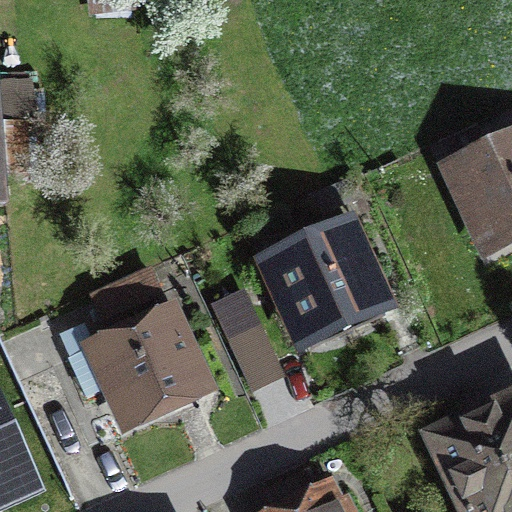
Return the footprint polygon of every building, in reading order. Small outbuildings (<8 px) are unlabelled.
[(488,244),(511,233),(511,148),(456,174),(488,244)] [(380,306),(348,235),(326,244),(321,233),(288,248),(293,259),(271,269),(304,340),(380,306)] [(94,298),(104,320),(159,295),(149,273),(94,298)] [(127,421),(201,387),(168,314),(94,348),(127,421)] [(0,394),(0,511),(45,492),(0,394)] [(511,511),(511,405),(436,442),(469,510),(465,511),(464,511),(511,511)] [(341,511),(336,509),(327,491),(284,511),(341,511)]
